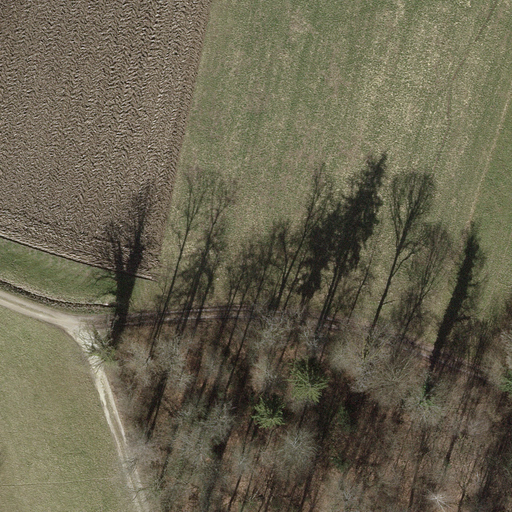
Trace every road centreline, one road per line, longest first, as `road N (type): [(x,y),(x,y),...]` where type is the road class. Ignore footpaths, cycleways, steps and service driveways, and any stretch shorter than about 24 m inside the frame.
road 1 (track): [(79,319),(314,315),(511,384)]
road 2 (track): [(147,511),(79,319),(0,292)]
